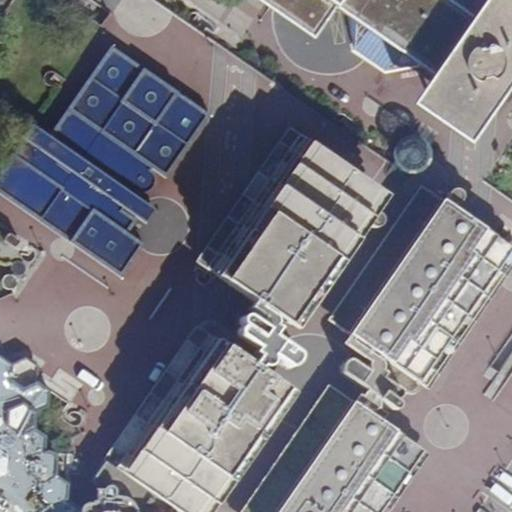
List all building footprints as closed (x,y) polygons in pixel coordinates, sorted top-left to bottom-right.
[(336,9),(351,19),(348,0),(341,2),(337,0),(265,0),(308,30),(318,37),(336,9)] [(388,78),(424,69),(440,65),(465,30),(462,16),(460,6),(464,0),(337,0),(341,2),(348,0),(351,19),(359,58),(388,78)] [(440,65),(424,69),(436,78),(474,23),(462,16),(465,30),(440,65)] [(501,75),(503,67),(502,60),(497,54),(490,50),(483,49),(476,51),(470,56),(467,64),(466,71),(469,78),(475,83),(482,85),(490,85),(496,81),(501,75)] [(155,176),(151,171),(154,168),(167,177),(209,119),(112,50),(49,139),(72,156),(65,166),(26,138),(0,175),(0,191),(119,274),(141,246),(125,234),(135,222),(121,212),(109,203),(102,198),(97,204),(68,184),(92,150),(121,171),(119,174),(121,175),(119,177),(119,182),(121,186),(121,187),(133,196),(135,193),(138,195),(144,196),(148,194),(151,192),(154,189),(156,182),(156,179),(155,176)] [(202,496),(208,499),(305,359),(267,332),(267,331),(369,185),(295,132),(202,265),(257,304),(248,317),(237,334),(211,316),(122,441),(106,465),(111,468),(112,465),(140,484),(139,486),(146,490),(147,489),(167,502),(165,504),(177,511),(178,510),(181,511),(189,511),(190,511),(202,496)] [(407,137),(400,146),(406,150),(412,140),(407,137)] [(406,150),(400,146),(394,154),(419,171),(432,154),(412,140),(406,150)] [(109,203),(121,212),(133,196),(121,187),(121,186),(109,203)] [(342,317),(346,321),(374,339),(368,349),(360,360),(355,358),(350,358),(348,358),(343,361),(341,364),(340,368),(341,374),(343,377),(391,410),(395,410),(400,409),(402,407),(402,406),(401,404),(399,401),(402,397),(402,395),(401,393),(405,395),(409,395),(413,395),(418,392),(422,389),(420,387),(497,278),(511,256),(511,251),(428,193),(342,317)] [(18,282),(16,282),(16,279),(16,276),(11,273),(5,274),(3,276),(1,283),(2,285),(5,288),(8,289),(10,289),(13,288),(14,289),(17,292),(18,292),(20,291),(22,289),(23,285),(21,282),(18,282)] [(368,349),(374,339),(346,321),(339,330),(368,349)] [(0,511),(80,511),(80,510),(70,501),(71,489),(69,486),(71,441),(87,432),(87,416),(78,429),(62,418),(69,405),(0,355),(0,511)] [(359,511),(402,450),(329,400),(250,511),(359,511)] [(190,511),(189,511),(181,511),(178,510),(177,511),(165,504),(167,502),(147,489),(146,490),(139,486),(140,484),(112,465),(111,468),(106,465),(122,441),(87,416),(87,432),(71,441),(69,486),(71,489),(70,501),(80,510),(80,511),(190,511)] [(190,511),(198,511),(208,499),(202,496),(190,511)]
